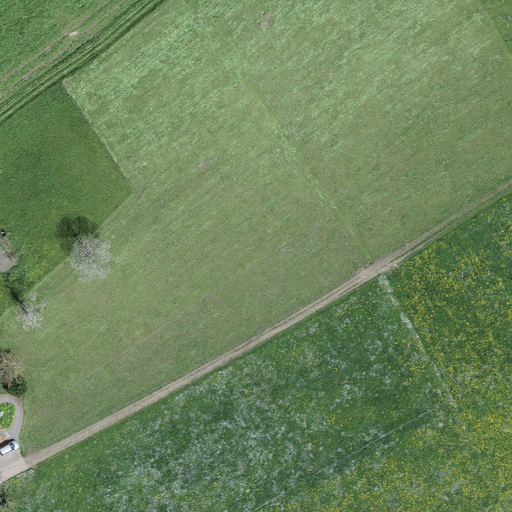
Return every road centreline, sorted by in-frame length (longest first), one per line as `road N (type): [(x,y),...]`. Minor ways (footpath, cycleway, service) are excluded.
road 1 (track): [(31,460),(261,336),(511,183)]
road 2 (track): [(0,118),(149,0)]
